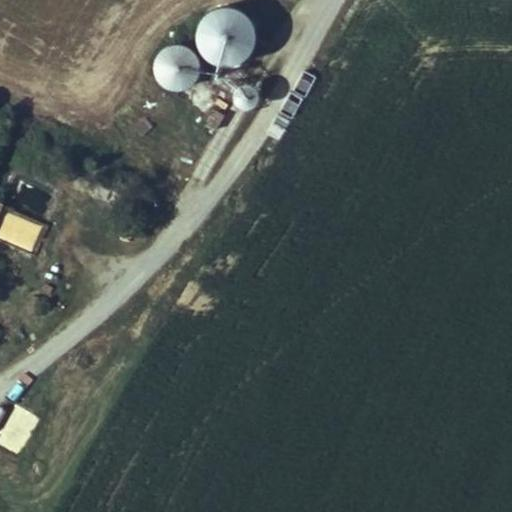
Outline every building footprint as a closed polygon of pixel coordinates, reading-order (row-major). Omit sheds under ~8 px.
[(255,37),(255,31),(255,30),(253,25),(251,20),(249,17),(247,15),(243,11),(238,8),(233,7),(230,6),(226,6),(221,6),(215,8),(210,10),(206,13),(204,15),(202,18),(199,23),(197,28),(196,34),(196,40),(198,45),(199,47),(200,50),(203,55),(206,57),(208,59),(212,62),(218,64),(223,65),(226,65),(229,65),(235,63),(238,62),(241,60),(245,57),(249,53),(252,48),(253,46),(254,42),(255,37)] [(191,84),(194,82),(195,81),(197,77),(199,73),(200,69),(200,64),(199,60),(197,55),(195,52),(192,48),(188,46),(184,44),(179,43),(175,43),(171,44),(167,45),(163,48),(159,51),(157,55),(155,59),(154,63),(154,68),(154,71),(156,76),(159,80),(162,83),(165,86),(169,88),(174,89),(178,89),(183,88),(187,87),(191,84)] [(225,90),(230,80),(219,74),(214,84),(225,90)] [(254,103),(257,100),(259,96),(260,92),(258,88),(256,84),(252,82),(248,81),(244,81),(240,84),(237,87),(236,91),(236,95),(238,99),(241,103),(245,104),(249,104),(254,103)] [(216,129),(224,115),(215,110),(207,124),(216,129)] [(45,212),(53,192),(20,180),(12,200),(45,212)] [(0,239),(37,249),(45,221),(1,209),(0,213),(0,239)]
